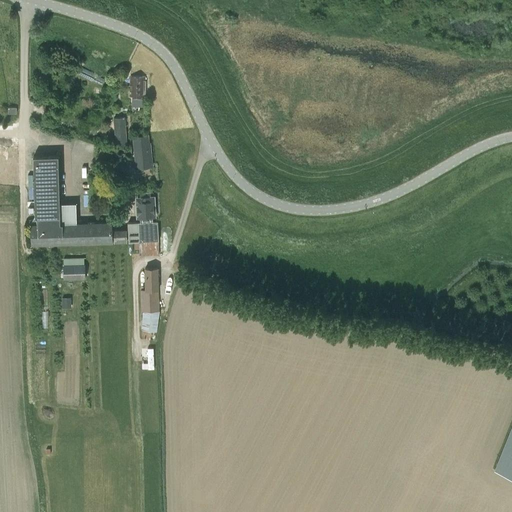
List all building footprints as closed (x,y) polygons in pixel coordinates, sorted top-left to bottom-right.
[(145,76),(130,76),(129,96),(132,96),(132,105),(142,105),(142,96),(144,97),(145,76)] [(125,117),(114,117),(116,148),(127,147),(125,117)] [(137,167),(147,166),(152,166),(150,144),(149,144),(148,135),(133,137),(137,167)] [(121,242),(127,242),(126,229),(112,230),(112,222),(60,223),(58,155),(33,156),(35,217),(38,217),(38,224),(31,224),(32,244),(113,242),(115,242),(121,242)] [(140,198),(137,198),(138,217),(155,216),(154,197),(151,197),(150,192),(140,193),(140,198)] [(128,222),(129,242),(159,240),(158,221),(128,222)] [(64,265),(64,278),(85,278),(85,265),(64,265)] [(146,290),(141,290),(141,311),(143,311),(143,330),(156,332),(159,310),(158,268),(145,268),(146,290)] [(63,297),(63,306),(71,306),(71,297),(63,297)] [(511,474),(511,425),(495,468),(511,474)]
